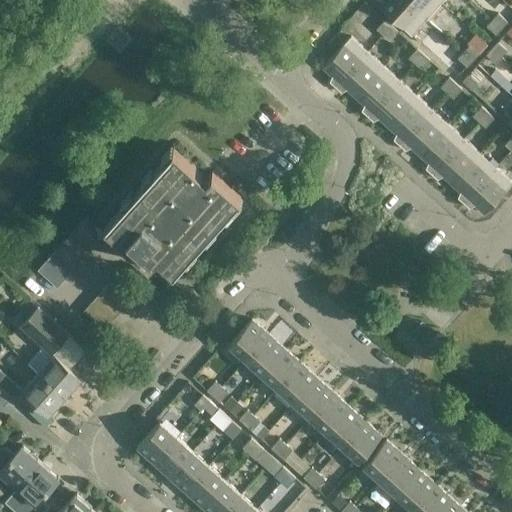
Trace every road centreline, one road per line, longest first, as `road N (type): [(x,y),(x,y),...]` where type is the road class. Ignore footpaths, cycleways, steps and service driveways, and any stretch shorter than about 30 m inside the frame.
road 1 (residential): [(155,511),(117,477),(115,431),(256,281),(297,273)]
road 2 (residential): [(511,495),(304,300),(297,273)]
road 3 (residential): [(297,273),(342,148),(336,131),(274,69)]
road 4 (residential): [(395,190),(465,248),(490,253),(511,230)]
